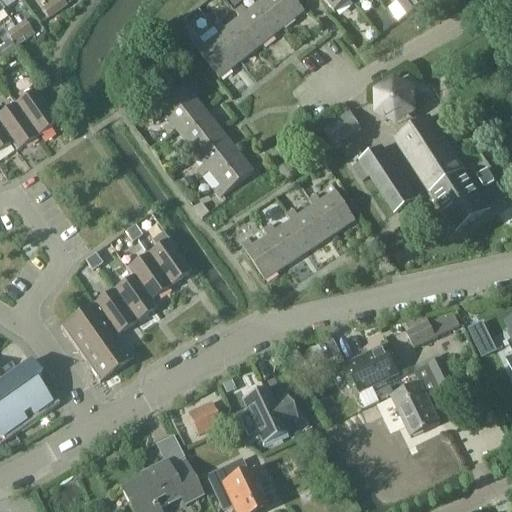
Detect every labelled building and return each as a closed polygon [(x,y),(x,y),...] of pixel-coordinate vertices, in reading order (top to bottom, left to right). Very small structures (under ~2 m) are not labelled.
[(59,0),(58,0),(50,6),(49,7),(54,15),(65,7),(59,0)] [(259,0),(262,3),(284,30),(305,14),(293,0),(259,0)] [(323,0),(336,16),(353,3),(350,0),(323,0)] [(236,13),(241,20),(262,47),(284,30),(262,3),(248,15),(242,8),(236,13)] [(41,12),(47,20),(54,15),(49,7),(41,12)] [(215,30),(220,36),(241,64),(262,47),(241,20),(227,31),(222,24),(215,30)] [(24,24),(13,31),(19,40),(30,32),(24,24)] [(19,40),(13,31),(6,37),(12,45),(19,40)] [(192,47),(219,81),(241,64),(220,36),(205,48),(199,41),(192,47)] [(169,136),(175,131),(203,109),(186,88),(158,110),(160,112),(170,124),(164,129),(169,136)] [(33,92),(13,106),(37,139),(57,125),(33,92)] [(13,106),(0,115),(0,129),(7,141),(10,145),(16,153),(37,139),(13,106)] [(186,157),(192,152),(220,130),(203,109),(175,131),(186,145),(180,150),(186,157)] [(428,118),(395,139),(457,233),(490,211),(428,118)] [(0,152),(10,145),(7,141),(0,129),(0,152)] [(203,178),(209,173),(236,151),(220,130),(192,152),(203,166),(197,171),(203,178)] [(416,202),(382,150),(354,169),(363,183),(369,178),(394,216),(416,202)] [(214,192),(220,200),(253,173),(236,151),(209,173),(220,187),(214,192)] [(496,182),(488,170),(477,177),(485,189),(496,182)] [(309,203),(314,210),(332,239),(356,224),(337,195),(322,205),(317,198),(309,203)] [(287,217),(291,224),(310,253),(332,239),(314,210),(299,219),(294,213),(287,217)] [(264,232),(268,239),(287,268),(310,253),(291,224),(276,234),(271,227),(264,232)] [(129,232),(136,242),(141,238),(134,228),(129,232)] [(124,235),(131,246),(136,242),(129,232),(124,235)] [(155,250),(149,254),(172,287),(189,275),(162,236),(150,244),(155,250)] [(268,239),(253,248),(249,241),(241,246),(264,282),(287,268),(268,239)] [(131,279),(149,303),(172,287),(149,254),(125,271),(131,279)] [(89,260),(97,270),(102,267),(95,256),(89,260)] [(84,264),(91,274),(97,270),(89,260),(84,264)] [(116,289),(139,322),(155,311),(149,303),(131,279),(116,289)] [(92,306),(115,339),(139,322),(116,289),(92,306)] [(92,306),(60,328),(60,329),(60,330),(98,385),(131,362),(115,339),(92,306)] [(406,336),(413,351),(435,340),(460,328),(454,316),(429,328),(428,325),(406,336)] [(485,324),(471,331),(478,345),(492,338),(485,324)] [(345,366),(359,396),(398,377),(384,348),(345,366)] [(457,385),(444,360),(428,368),(441,393),(457,385)] [(0,383),(0,438),(3,443),(0,445),(0,447),(23,431),(32,428),(38,420),(58,406),(58,405),(57,406),(51,398),(43,390),(36,386),(35,388),(32,384),(39,379),(29,364),(0,384),(0,383)] [(410,440),(440,426),(419,383),(389,398),(410,440)] [(241,403),(262,449),(286,438),(281,429),(296,422),(286,402),(272,409),(264,393),(241,403)] [(199,438),(221,428),(211,406),(189,416),(199,438)] [(133,511),(160,511),(168,506),(169,509),(181,503),(183,507),(202,498),(184,463),(168,471),(166,466),(147,476),(148,479),(123,492),(133,511)] [(232,511),(260,511),(265,510),(255,489),(258,488),(251,473),(244,476),(238,465),(220,473),(226,485),(221,487),(232,511)]
